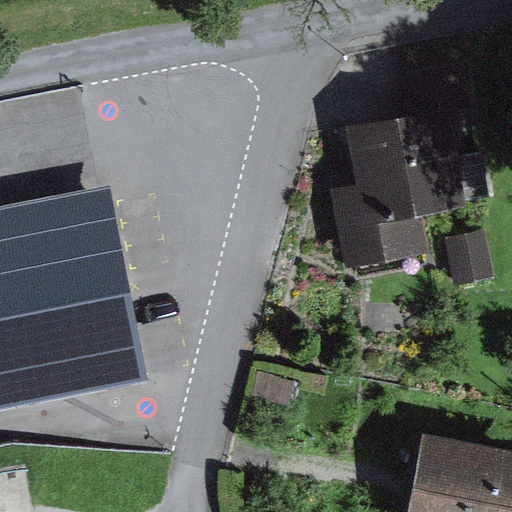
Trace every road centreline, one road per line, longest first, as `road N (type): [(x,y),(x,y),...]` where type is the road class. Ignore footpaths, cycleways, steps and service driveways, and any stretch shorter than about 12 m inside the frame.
road 1 (residential): [(282,26),(287,109),(193,462),(192,511)]
road 2 (unclassified): [(0,79),(282,26)]
road 3 (unclassified): [(282,26),(432,0)]
